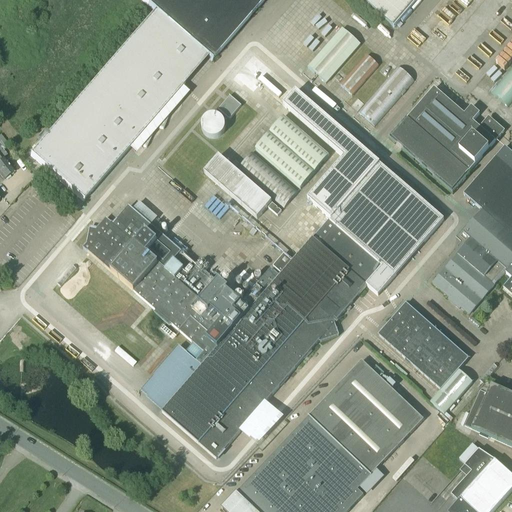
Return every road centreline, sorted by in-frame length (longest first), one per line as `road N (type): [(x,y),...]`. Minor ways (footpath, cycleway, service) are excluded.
road 1 (unclassified): [(133,511),(0,427)]
road 2 (unknown): [(320,0),(419,74)]
